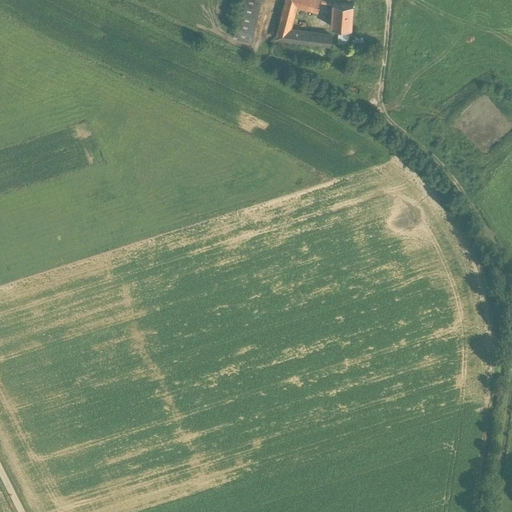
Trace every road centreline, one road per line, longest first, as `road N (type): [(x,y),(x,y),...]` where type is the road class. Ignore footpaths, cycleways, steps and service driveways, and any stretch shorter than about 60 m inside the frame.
road 1 (track): [(382,114),(456,183),(511,261)]
road 2 (track): [(511,384),(494,511)]
